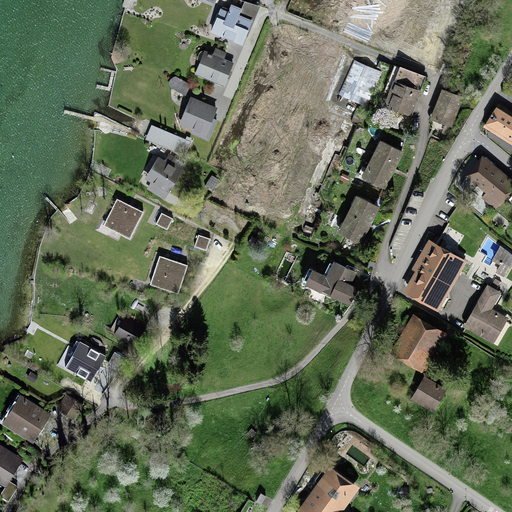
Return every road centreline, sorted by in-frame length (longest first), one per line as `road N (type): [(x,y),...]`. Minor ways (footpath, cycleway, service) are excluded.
road 1 (residential): [(9,511),(47,451),(88,414),(276,380),(314,352),(385,269),(425,148),(437,81),(268,10)]
road 2 (residential): [(336,405),(467,136)]
road 3 (residential): [(336,405),(494,511)]
road 4 (residential): [(276,511),(336,405)]
